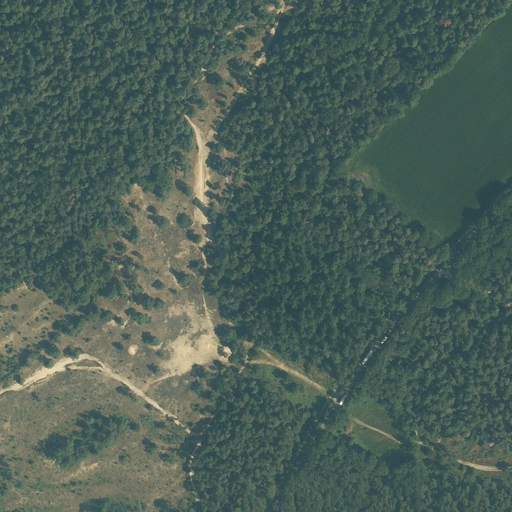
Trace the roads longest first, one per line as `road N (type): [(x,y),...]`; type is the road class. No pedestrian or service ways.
road 1 (unknown): [(423,264),(403,292),(299,209),(268,234),(239,278),(194,245),(213,173),(191,107),(195,83)]
road 2 (secondary): [(278,511),(341,397),(511,198)]
road 3 (unknown): [(0,200),(11,208),(43,203),(241,0)]
road 4 (track): [(436,450),(505,297)]
